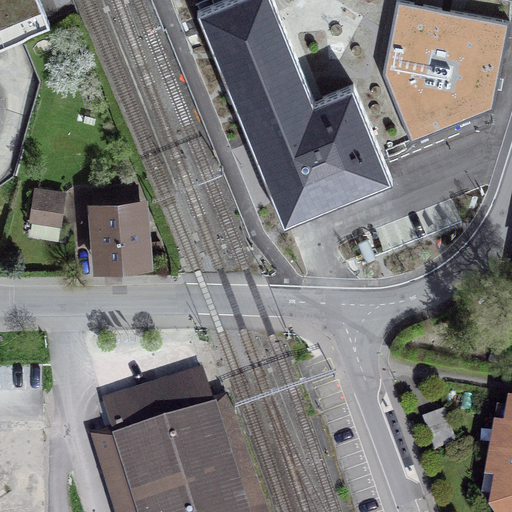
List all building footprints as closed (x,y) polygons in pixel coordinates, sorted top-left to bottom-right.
[(0,0),(0,41),(12,37),(50,21),(40,0),(0,0)] [(273,0),(221,0),(197,10),(283,223),(355,194),(392,179),(353,84),(314,100),(273,0)] [(510,21),(401,0),(395,0),(383,73),(411,142),(472,117),(493,108),(510,21)] [(96,189),(102,262),(143,259),(137,186),(96,189)] [(64,194),(37,190),(32,219),(59,223),(64,194)] [(103,401),(137,511),(247,511),(203,370),(103,401)] [(444,410),(423,418),(435,449),(456,441),(444,410)] [(494,509),(511,504),(511,410),(508,430),(499,429),(490,477),(500,479),(494,509)] [(48,511),(45,419),(0,420),(0,511),(18,511),(17,511),(48,511)]
